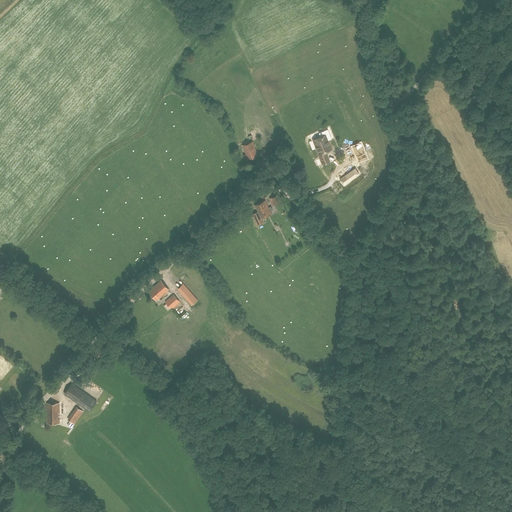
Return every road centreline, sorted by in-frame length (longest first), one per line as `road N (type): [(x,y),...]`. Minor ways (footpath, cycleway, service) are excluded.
road 1 (unclassified): [(98,343),(144,287),(258,187),(281,191),(363,277),(400,173),(391,103)]
road 2 (unclassified): [(91,511),(14,445),(55,384),(98,343)]
road 3 (unclassified): [(391,103),(498,0)]
road 4 (unclassified): [(98,343),(0,259)]
